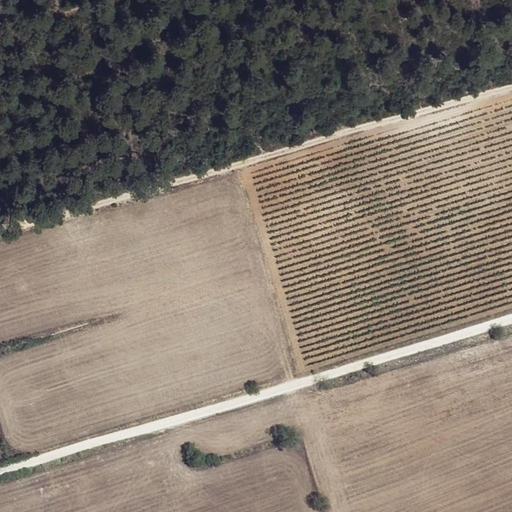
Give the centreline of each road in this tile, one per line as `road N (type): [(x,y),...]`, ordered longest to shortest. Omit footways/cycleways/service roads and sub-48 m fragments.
road 1 (track): [(0,474),(511,323)]
road 2 (track): [(511,90),(0,232)]
